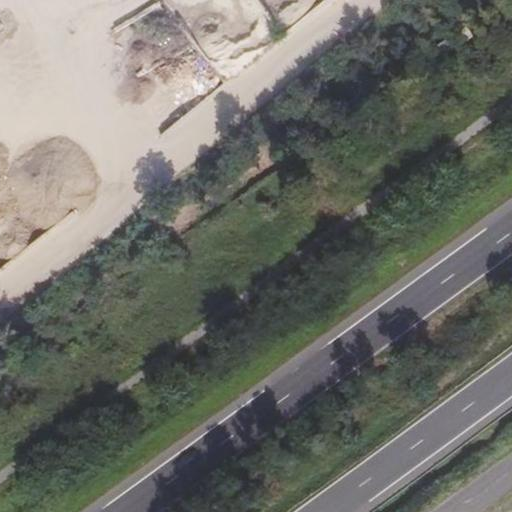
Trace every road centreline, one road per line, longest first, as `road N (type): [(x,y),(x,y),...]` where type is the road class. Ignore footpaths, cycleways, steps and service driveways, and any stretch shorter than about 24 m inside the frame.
road 1 (trunk): [(511,232),(126,511)]
road 2 (trunk): [(325,511),(511,375)]
